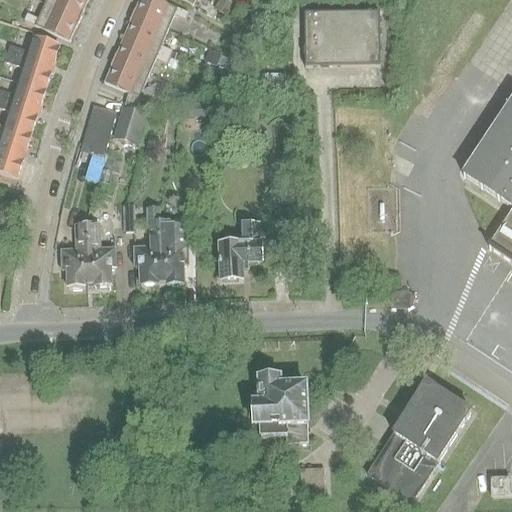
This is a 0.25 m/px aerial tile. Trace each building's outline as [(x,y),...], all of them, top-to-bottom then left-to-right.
[(46,0),(44,5),(79,21),(89,0),(46,0)] [(153,0),(139,0),(132,18),(167,33),(174,18),(185,22),(188,15),(153,0)] [(232,5),(222,0),(219,0),(214,11),(225,17),(232,5)] [(239,0),(258,11),(264,0),(239,0)] [(69,44),(79,21),(44,5),(37,20),(26,15),(23,23),(69,44)] [(306,71),(381,69),(380,15),(305,16),(306,71)] [(167,33),(132,18),(123,40),(169,60),(172,53),(161,48),(167,33)] [(10,49),(8,57),(54,72),(56,67),(54,66),(59,49),(32,40),(27,59),(20,57),(22,52),(10,49)] [(113,62),(149,77),(155,62),(166,67),(169,60),(123,40),(113,62)] [(222,59),(210,53),(205,65),(217,71),(222,59)] [(173,54),(170,60),(178,64),(181,58),(173,54)] [(52,78),(54,72),(8,57),(5,66),(16,69),(17,65),(24,67),(18,85),(45,93),(50,78),(52,78)] [(143,91),(149,77),(113,62),(104,85),(129,96),(150,105),(154,96),(143,91)] [(172,62),(169,70),(177,74),(181,66),(172,62)] [(0,94),(0,103),(41,116),(42,111),(40,110),(45,93),(18,85),(13,103),(6,101),(8,97),(0,94)] [(129,96),(124,106),(146,116),(150,105),(129,96)] [(10,111),(5,129),(32,137),(37,121),(39,122),(41,116),(0,103),(0,112),(3,113),(4,109),(10,111)] [(206,120),(206,104),(183,104),(183,120),(206,120)] [(250,128),(254,111),(234,107),(231,124),(250,128)] [(511,107),(465,179),(511,209),(511,218),(490,252),(511,266),(511,107)] [(117,116),(94,110),(79,155),(102,162),(117,116)] [(146,117),(122,110),(113,141),(137,148),(146,117)] [(0,151),(27,160),(29,153),(27,153),(32,137),(5,129),(0,144),(0,151)] [(27,160),(0,151),(0,176),(18,182),(23,166),(25,167),(27,160)] [(134,208),(122,208),(123,235),(135,235),(134,208)] [(164,287),(162,226),(162,212),(150,213),(151,251),(136,252),(137,272),(143,271),(143,288),(164,287)] [(300,212),(284,212),(285,239),(301,238),(300,212)] [(174,226),(162,226),(164,287),(186,287),(185,270),(189,270),(187,225),(174,226)] [(251,266),(265,266),(264,246),(263,246),(262,227),(244,228),(245,247),(221,248),(222,285),(245,284),(245,273),(251,272),(251,266)] [(88,230),(90,290),(113,289),(112,273),(116,273),(116,253),(101,254),(100,229),(88,230)] [(90,290),(88,230),(77,230),(78,254),(64,255),(65,275),(69,275),(69,291),(90,290)] [(410,312),(414,305),(414,297),(408,295),(397,295),(391,298),(392,307),(396,313),(410,312)] [(288,449),(310,448),(308,389),(282,390),(282,382),(261,383),(262,407),(257,408),(257,413),(255,417),(255,422),(257,425),(257,431),(262,430),(263,443),(283,442),(283,430),(288,430),(288,449)] [(447,456),(473,415),(429,386),(402,427),(402,426),(373,470),(367,479),(414,510),(420,500),(419,500),(432,481),(431,481),(447,456)] [(302,496),(326,496),(325,471),(301,472),(302,496)] [(511,499),(511,482),(494,482),(493,499),(511,499)]
